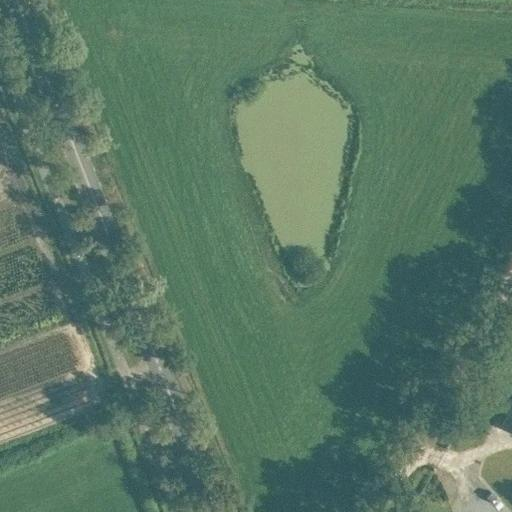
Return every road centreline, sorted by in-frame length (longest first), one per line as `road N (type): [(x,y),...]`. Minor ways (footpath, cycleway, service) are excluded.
road 1 (tertiary): [(215,511),(16,0)]
road 2 (track): [(378,511),(511,274)]
